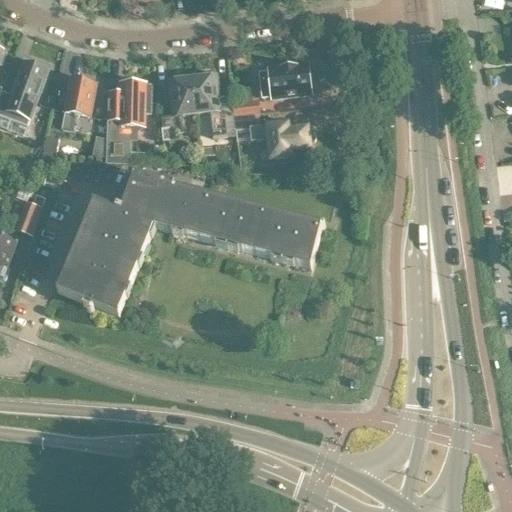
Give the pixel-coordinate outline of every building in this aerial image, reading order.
[(47,72),(48,69),(37,65),(36,67),(26,64),(15,96),(2,91),(0,95),(0,118),(28,128),(35,107),(37,107),(49,72),(47,72)] [(260,74),(263,99),(270,98),(270,101),(312,97),(308,65),(267,70),(267,74),(260,74)] [(235,113),(221,115),(216,77),(192,80),(196,116),(211,115),(213,134),(223,133),(224,139),(237,137),(237,131),(235,119),(235,113)] [(97,85),(73,79),(60,130),(72,133),(76,116),(89,119),(97,85)] [(192,80),(168,82),(172,116),(164,117),(167,142),(180,141),(179,132),(184,131),(183,118),(196,116),(192,80)] [(108,138),(108,165),(131,165),(131,141),(139,141),(139,133),(145,128),(145,117),(145,115),(151,115),(152,88),(146,87),(146,85),(121,85),(121,90),(110,89),(109,119),(109,122),(108,138)] [(235,119),(257,117),(262,116),(260,103),(234,106),(235,113),(235,119)] [(237,131),(249,130),(250,144),(266,142),(268,162),(291,160),(290,153),(309,151),(308,146),(310,146),(312,145),(313,144),(314,142),(314,140),(314,138),(312,136),(309,136),(307,136),(307,131),(288,133),(287,126),(259,129),(257,117),(235,119),(237,131)] [(47,137),(43,160),(55,163),(60,139),(47,137)] [(217,173),(217,186),(230,186),(229,172),(217,173)] [(58,294),(119,319),(120,317),(119,316),(154,230),(155,230),(156,229),(172,233),(171,235),(173,235),(175,231),(185,234),(183,237),(216,246),(218,242),(240,248),(239,251),(272,260),(273,257),(287,260),(286,264),(313,272),(324,234),(176,194),(178,188),(137,177),(124,211),(120,209),(118,212),(96,203),(72,263),(59,292),(58,291),(58,294)] [(46,200),(37,196),(34,204),(43,207),(46,200)] [(42,210),(29,205),(19,231),(32,236),(42,210)] [(8,269),(18,243),(0,236),(0,282),(3,283),(4,280),(7,282),(11,270),(8,269)]
